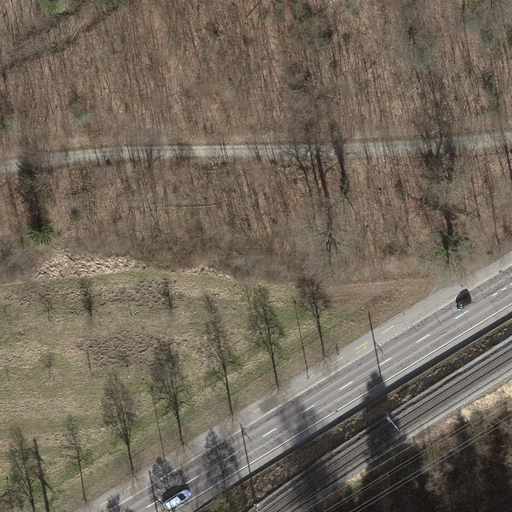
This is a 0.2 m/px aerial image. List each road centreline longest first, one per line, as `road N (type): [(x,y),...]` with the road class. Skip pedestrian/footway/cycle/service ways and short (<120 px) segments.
road 1 (track): [(0,165),(511,136)]
road 2 (primary): [(511,286),(141,511)]
